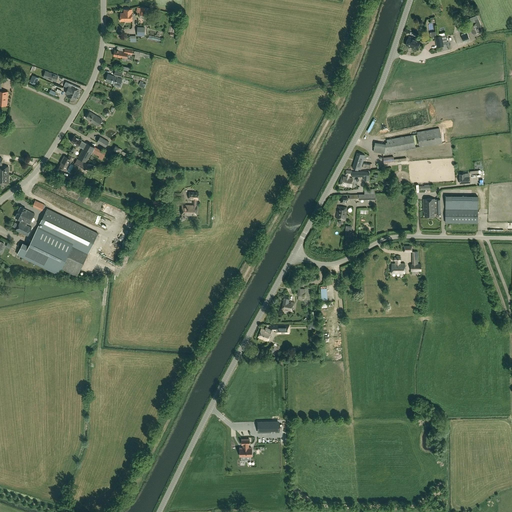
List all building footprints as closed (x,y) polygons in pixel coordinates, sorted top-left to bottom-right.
[(148,16),(149,8),(140,6),(140,8),(137,7),(136,12),(139,12),(139,14),(148,16)] [(120,21),(132,21),(132,9),(124,9),(124,13),(120,13),(120,21)] [(469,25),(473,35),(481,32),(479,27),(480,27),(481,27),(478,19),(475,20),(474,19),(469,22),(471,25),(469,25)] [(406,45),(417,49),(420,41),(408,37),(406,45)] [(115,49),(113,56),(127,58),(127,54),(132,54),(133,49),(125,48),(124,52),(122,52),(122,51),(115,49)] [(135,54),(134,59),(140,60),(140,56),(143,57),(144,53),(136,51),(134,50),(134,54),(135,54)] [(123,70),(115,68),(114,75),(121,77),(123,70)] [(46,78),(56,82),(58,76),(48,72),(46,71),(44,77),(46,78)] [(106,81),(113,83),(113,85),(117,86),(117,85),(119,86),(122,79),(116,77),(108,74),(106,81)] [(38,79),(32,76),(30,82),(35,85),(38,79)] [(68,85),(69,84),(68,84),(69,83),(66,82),(65,84),(68,86),(66,90),(69,91),(66,96),(71,98),(75,88),(68,85)] [(71,85),(69,84),(68,85),(75,88),(71,98),(75,100),(77,97),(78,97),(80,94),(78,93),(81,88),(76,86),(75,88),(71,86),(71,85)] [(7,105),(8,92),(0,91),(0,106),(1,106),(1,105),(7,105)] [(86,118),(94,123),(98,125),(102,119),(98,117),(90,111),(86,118)] [(379,153),(441,142),(439,128),(391,137),(391,141),(377,143),(379,153)] [(71,142),(78,146),(79,144),(81,146),(80,147),(83,148),(78,158),(86,162),(92,152),(99,156),(98,158),(101,159),(105,153),(86,142),(85,143),(81,141),(82,140),(75,136),(73,138),(72,138),(71,140),(71,141),(71,142)] [(97,142),(106,147),(109,142),(100,136),(97,142)] [(128,154),(122,151),(123,150),(115,145),(112,151),(116,153),(117,152),(126,157),(128,154)] [(358,169),(361,170),(365,156),(357,153),(353,168),(358,170),(358,169)] [(66,171),(72,160),(73,161),(75,158),(70,155),(68,158),(64,156),(61,161),(62,162),(60,165),(59,167),(66,171)] [(88,164),(77,158),(74,164),(85,170),(88,164)] [(0,174),(9,175),(9,167),(0,166),(0,174)] [(9,175),(0,174),(0,182),(9,183),(9,175)] [(352,179),(342,177),(340,186),(345,187),(345,186),(351,187),(352,179)] [(182,205),(182,216),(196,216),(197,206),(196,206),(196,200),(198,200),(198,193),(189,193),(189,200),(193,200),(193,206),(182,205)] [(478,224),(478,196),(445,196),(445,223),(478,224)] [(434,217),(434,214),(440,214),(440,206),(434,206),(434,199),(423,199),(424,212),(425,217),(434,217)] [(32,206),(42,211),(45,205),(35,200),(32,206)] [(15,217),(21,220),(16,231),(27,236),(32,228),(26,225),(27,223),(29,224),(35,214),(26,210),(21,207),(15,217)] [(347,208),(338,207),(336,218),(345,220),(347,208)] [(47,209),(29,246),(23,243),(17,254),(57,274),(60,268),(77,276),(97,234),(80,226),(62,216),(47,209)] [(405,274),(404,264),(400,264),(400,261),(401,261),(400,258),(394,258),(394,261),(395,261),(395,264),(392,264),(392,274),(405,274)] [(418,264),(418,260),(412,260),(412,264),(411,264),(411,272),(421,272),(421,264),(418,264)] [(292,312),(293,303),(288,302),(289,300),(288,300),(289,297),(284,296),(282,310),(292,312)] [(289,334),(289,324),(272,324),(272,326),(272,331),(275,331),(275,334),(289,334)] [(265,331),(261,329),(258,338),(268,342),(272,331),(272,326),(271,326),(270,330),(266,328),(265,331)] [(258,422),(258,432),(278,431),(278,421),(258,422)] [(250,456),(252,456),(251,447),(248,447),(248,444),(249,444),(249,439),(242,439),(242,444),(243,444),(243,447),(240,448),(240,456),(242,456),(250,456)]
